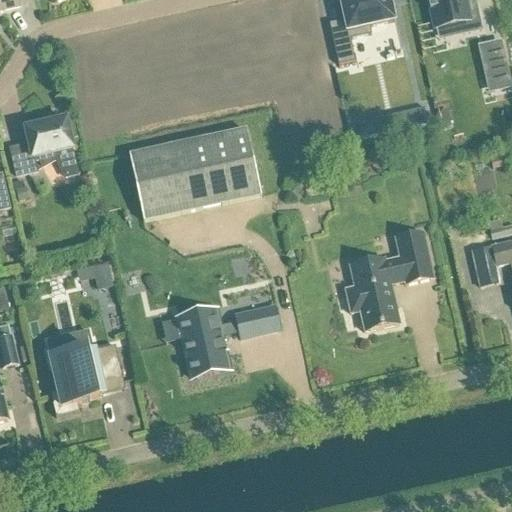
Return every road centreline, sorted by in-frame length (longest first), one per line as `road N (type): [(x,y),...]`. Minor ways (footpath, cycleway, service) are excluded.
road 1 (residential): [(0,488),(511,369)]
road 2 (residential): [(0,96),(42,37),(205,0)]
